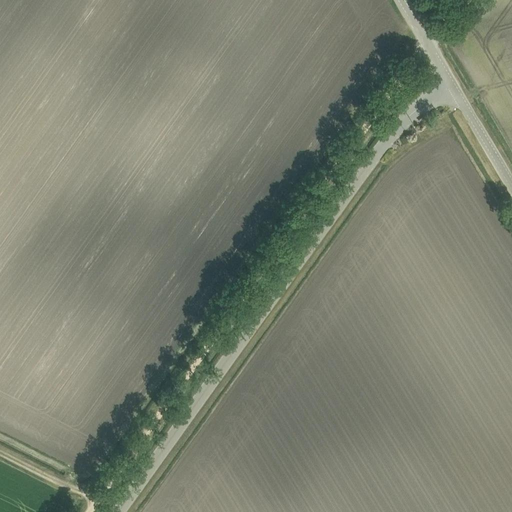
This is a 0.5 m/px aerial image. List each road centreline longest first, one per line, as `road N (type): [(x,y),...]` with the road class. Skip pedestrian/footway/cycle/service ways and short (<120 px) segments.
road 1 (track): [(426,41),(87,511)]
road 2 (tertiary): [(511,183),(401,0)]
